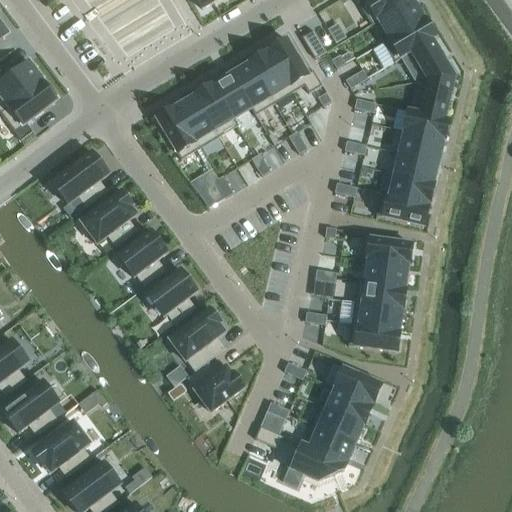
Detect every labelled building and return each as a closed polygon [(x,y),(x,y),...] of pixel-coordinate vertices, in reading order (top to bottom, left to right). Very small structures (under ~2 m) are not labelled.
[(123,0),(88,0),(100,18),(125,2),(123,0)] [(144,0),(133,7),(138,16),(149,10),(169,44),(179,39),(156,0),(144,0)] [(194,0),(201,12),(221,0),(194,0)] [(410,0),(372,0),(359,8),(371,28),(378,24),(377,23),(412,2),(411,1),(412,1),(410,0)] [(412,2),(377,23),(378,24),(388,41),(389,42),(423,21),(412,2)] [(388,41),(381,45),(393,65),(410,55),(431,42),(432,42),(435,40),(424,22),(423,21),(389,42),(388,41)] [(0,26),(0,43),(8,38),(0,26)] [(301,40),(314,61),(325,54),(312,33),(301,40)] [(431,42),(410,55),(427,84),(454,79),(446,66),(446,65),(440,56),(432,42),(431,42)] [(287,43),(267,54),(292,96),(303,89),(308,97),(319,90),(321,89),(315,79),(312,73),(307,76),(287,43)] [(267,54),(249,65),(274,107),(292,96),(267,54)] [(339,58),(331,63),(336,71),(344,66),(339,58)] [(0,76),(0,115),(43,83),(28,64),(4,82),(0,76)] [(248,66),(230,77),(251,112),(250,112),(254,119),(274,107),(249,65),(248,66)] [(362,73),(353,78),(358,87),(367,82),(362,73)] [(212,87),(212,88),(233,123),(234,122),(250,112),(251,112),(230,77),(213,88),(212,87)] [(345,83),(350,92),(358,87),(353,78),(345,83)] [(420,116),(419,117),(444,122),(448,106),(451,95),(450,95),(454,79),(427,84),(420,116)] [(43,83),(0,115),(0,116),(21,145),(33,137),(26,127),(57,103),(43,83)] [(194,99),(193,99),(218,140),(237,129),(234,122),(233,123),(212,88),(194,98),(194,99)] [(323,97),(317,101),(322,109),(328,106),(330,104),(325,96),(323,97)] [(193,99),(175,111),(199,152),(218,140),(193,99)] [(355,106),(354,111),(363,114),(365,105),(356,102),(355,106)] [(365,105),(363,114),(373,116),(375,107),(365,105)] [(174,111),(155,122),(180,163),(199,152),(175,111),(174,111)] [(408,113),(403,134),(404,134),(403,135),(442,144),(443,143),(448,123),(444,122),(419,117),(420,116),(408,113)] [(296,135),(288,140),(293,149),(301,144),(296,135)] [(403,135),(398,156),(437,165),(442,144),(403,135)] [(301,144),(293,149),(298,157),(306,152),(301,144)] [(346,144),(344,153),(353,156),(355,147),(346,144)] [(355,147),(353,156),(363,158),(365,149),(355,147)] [(92,155),(51,186),(67,208),(78,200),(86,210),(106,195),(98,185),(108,177),(92,155)] [(398,156),(393,177),(433,187),(433,186),(437,165),(398,156)] [(259,157),(250,162),(256,171),(264,166),(259,157)] [(264,166),(256,171),(261,179),(269,174),(264,166)] [(389,197),(388,199),(428,208),(433,187),(393,177),(389,197)] [(222,179),(214,184),(219,193),(227,188),(222,179)] [(336,186),(334,195),(343,198),(346,189),(336,186)] [(227,188),(219,193),(224,202),(232,197),(227,188)] [(346,189),(343,198),(353,200),(355,191),(346,189)] [(121,194),(80,225),(97,247),(107,239),(115,249),(135,234),(127,224),(136,218),(130,210),(132,209),(121,194)] [(381,195),(375,219),(423,230),(428,208),(388,199),(389,197),(381,195)] [(326,231),(324,240),(334,241),(335,232),(326,231)] [(167,255),(150,234),(117,259),(133,281),(136,278),(144,289),(164,274),(156,263),(167,255)] [(362,240),(359,263),(367,264),(367,263),(407,269),(407,268),(408,268),(411,246),(362,240)] [(364,284),(364,285),(404,290),(407,269),(367,263),(367,264),(364,284)] [(196,294),(180,273),(146,298),(163,320),(166,317),(174,327),(194,312),(186,302),(196,294)] [(316,273),(314,282),(324,284),(325,275),(316,273)] [(325,275),(324,284),(334,285),(335,276),(325,275)] [(356,283),(353,305),(401,312),(404,291),(404,290),(364,285),(364,284),(356,283)] [(353,305),(350,327),(398,333),(401,312),(401,313),(401,312),(353,305)] [(209,312),(169,342),(185,364),(186,363),(194,373),(223,351),(216,341),(224,335),(218,327),(220,326),(209,312)] [(306,316),(304,325),(314,326),(315,317),(306,316)] [(315,317),(314,326),(324,327),(325,318),(315,317)] [(350,327),(347,349),(395,356),(398,334),(398,333),(350,327)] [(11,343),(0,351),(0,392),(5,398),(25,383),(17,373),(28,365),(11,343)] [(210,415),(244,390),(233,376),(231,377),(225,370),(217,376),(210,365),(190,381),(197,391),(194,393),(210,415)] [(287,366),(283,375),(292,378),(296,370),(287,366)] [(296,370),(292,378),(301,382),(305,374),(296,370)] [(343,370),(334,390),(334,391),(371,407),(380,387),(343,370)] [(42,384),(1,414),(18,436),(28,429),(36,439),(56,424),(49,413),(59,406),(42,384)] [(181,387),(175,392),(181,400),(187,395),(181,387)] [(326,410),(326,411),(363,427),(371,407),(334,391),(326,410)] [(93,396),(92,397),(99,407),(102,410),(103,409),(107,407),(97,393),(93,396)] [(270,406),(266,414),(275,418),(279,410),(270,406)] [(319,407),(310,428),(354,447),(362,428),(363,427),(326,411),(326,410),(319,407)] [(279,410),(275,418),(284,422),(288,413),(279,410)] [(73,425),(32,456),(42,469),(44,468),(50,475),(58,469),(66,480),(89,462),(82,452),(89,447),(73,425)] [(301,447),(301,448),(345,467),(346,466),(345,466),(354,447),(310,428),(301,447)] [(259,430),(254,442),(277,452),(282,440),(259,430)] [(297,445),(286,470),(317,484),(343,474),(345,467),(301,448),(301,447),(297,445)] [(103,465),(63,496),(74,511),(87,511),(89,511),(90,511),(108,511),(117,505),(109,495),(120,487),(103,465)] [(134,484),(125,491),(130,497),(139,490),(134,484)]
